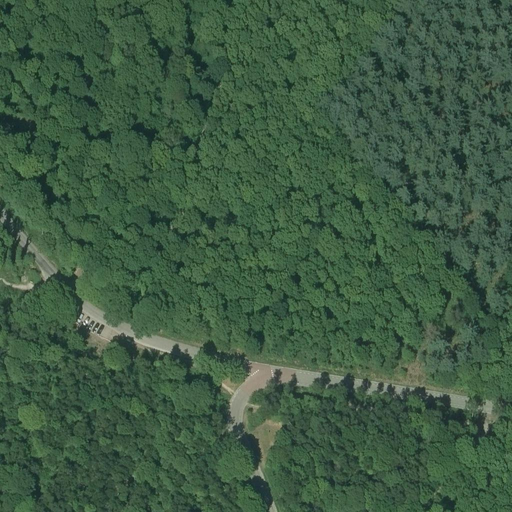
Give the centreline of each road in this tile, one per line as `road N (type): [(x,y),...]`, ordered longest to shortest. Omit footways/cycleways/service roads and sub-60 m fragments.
road 1 (unknown): [(511,180),(400,185),(339,207),(179,221)]
road 2 (unclassified): [(264,378),(103,318),(70,294),(0,212)]
road 3 (tertiary): [(264,378),(304,377),(511,410)]
road 4 (track): [(247,0),(179,221)]
road 5 (track): [(118,152),(167,0)]
road 6 (track): [(118,152),(69,0)]
road 7 (unknown): [(72,274),(90,222),(103,217),(167,232)]
road 8 (track): [(72,274),(103,217),(118,152)]
